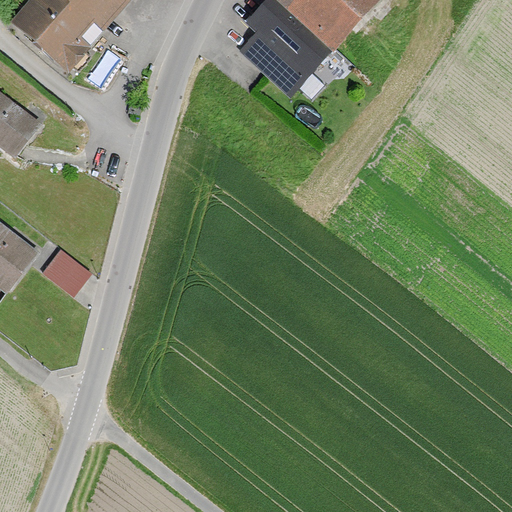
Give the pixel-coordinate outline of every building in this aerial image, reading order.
[(33,0),(11,25),(66,73),(130,0),(33,0)] [(267,78),(291,99),(334,54),(276,0),(270,0),(247,24),(258,34),(241,53),(267,78)] [(276,0),(334,54),(384,0),(276,0)] [(0,146),(17,159),(42,124),(0,93),(0,146)] [(143,105),(131,102),(128,115),(139,118),(143,105)] [(0,289),(6,294),(37,255),(0,225),(0,289)] [(44,270),(76,296),(92,275),(61,250),(44,270)]
